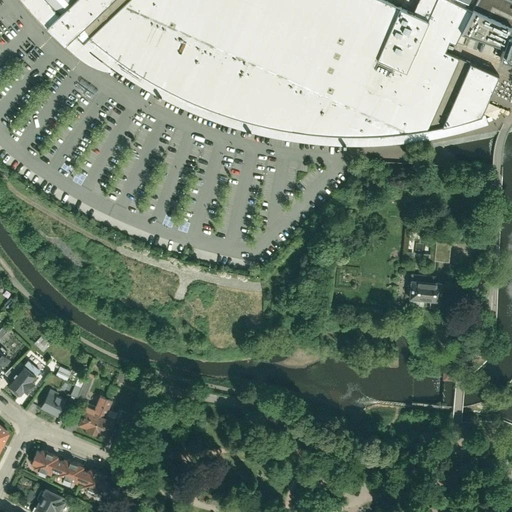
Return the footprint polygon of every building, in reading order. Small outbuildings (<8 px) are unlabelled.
[(32,0),(35,4),(47,20),(66,41),(75,33),(82,27),(89,35),(97,42),(124,63),(143,76),(158,85),(177,95),(201,105),(218,112),(234,117),(244,120),(258,123),(277,127),(293,130),(311,132),(326,133),(338,134),(349,134),(361,134),(376,134),(387,133),(398,133),(409,131),(423,129),(440,127),(459,122),(483,115),(494,91),(501,75),(495,72),(445,50),(449,42),(454,44),(460,32),(471,9),(451,0),(416,0),(412,12),(384,0),(32,0)] [(511,64),(511,1),(508,0),(476,0),(471,9),(460,32),(503,50),(500,60),(511,64)] [(448,261),(450,241),(435,240),(433,259),(448,261)] [(406,275),(403,298),(435,302),(438,279),(406,275)] [(11,365),(5,374),(11,379),(8,383),(21,393),(24,389),(26,391),(35,379),(33,378),(38,372),(24,362),(18,370),(11,365)] [(55,376),(67,379),(70,370),(58,366),(55,376)] [(442,369),(441,376),(452,378),(453,371),(442,369)] [(84,400),(92,377),(86,375),(84,379),(77,377),(70,395),(84,400)] [(49,388),(41,406),(58,414),(67,396),(49,388)] [(87,402),(78,425),(108,437),(118,413),(109,409),(113,399),(102,394),(97,406),(87,402)] [(105,475),(35,446),(26,467),(47,476),(48,473),(69,482),(66,488),(89,497),(91,491),(97,494),(105,475)] [(60,492),(42,484),(32,506),(44,511),(51,511),(54,506),(58,507),(63,497),(59,495),(60,492)]
